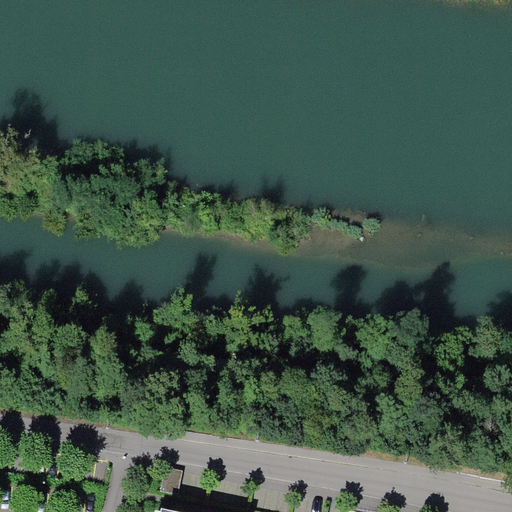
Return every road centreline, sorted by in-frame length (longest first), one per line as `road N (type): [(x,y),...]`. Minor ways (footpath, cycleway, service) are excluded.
road 1 (residential): [(511,507),(0,423)]
road 2 (track): [(511,380),(0,336)]
